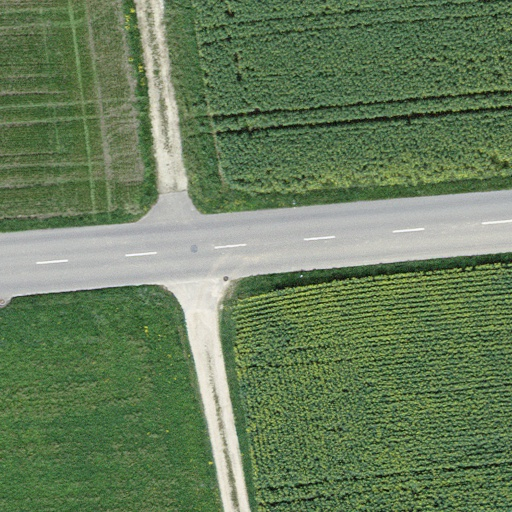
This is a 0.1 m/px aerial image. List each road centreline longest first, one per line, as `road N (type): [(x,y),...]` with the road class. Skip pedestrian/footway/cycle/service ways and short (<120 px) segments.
road 1 (tertiary): [(0,263),(511,221)]
road 2 (track): [(234,511),(190,247)]
road 3 (track): [(140,0),(170,248)]
